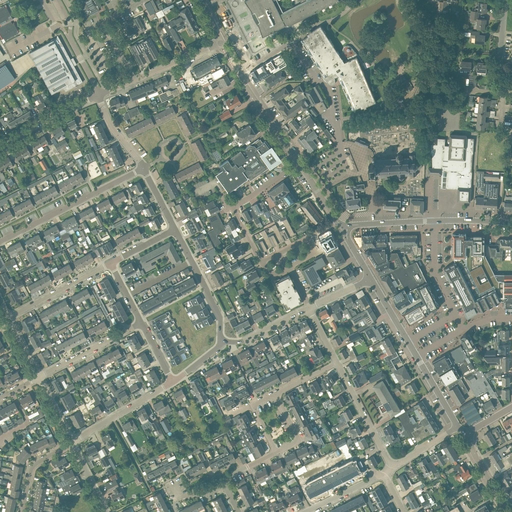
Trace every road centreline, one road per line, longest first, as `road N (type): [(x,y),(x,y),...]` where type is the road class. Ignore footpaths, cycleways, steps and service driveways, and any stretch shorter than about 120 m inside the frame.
road 1 (residential): [(237,73),(283,46),(295,48),(331,97),(343,146)]
road 2 (residential): [(0,242),(143,168)]
road 3 (residential): [(260,261),(234,207),(298,162)]
road 4 (unclassified): [(99,96),(222,43)]
road 5 (residential): [(220,342),(218,314),(174,229)]
